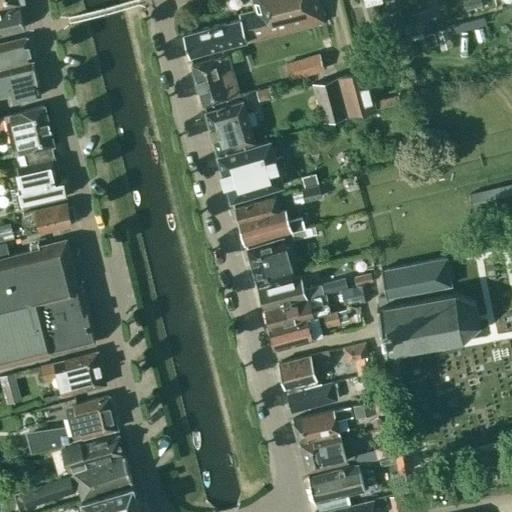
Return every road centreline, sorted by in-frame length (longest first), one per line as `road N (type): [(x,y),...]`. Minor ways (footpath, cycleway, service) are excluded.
road 1 (tertiary): [(157,511),(33,0)]
road 2 (residential): [(296,504),(153,0)]
